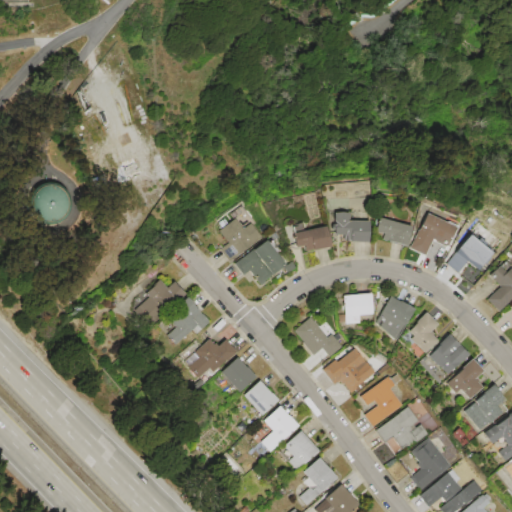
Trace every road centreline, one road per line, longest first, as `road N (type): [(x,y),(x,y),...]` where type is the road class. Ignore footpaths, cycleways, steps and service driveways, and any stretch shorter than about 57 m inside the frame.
road 1 (residential): [(407,511),(188,255)]
road 2 (residential): [(511,365),(472,320),(404,274),(339,271),(300,291),(256,333)]
road 3 (motorway): [(154,511),(0,353)]
